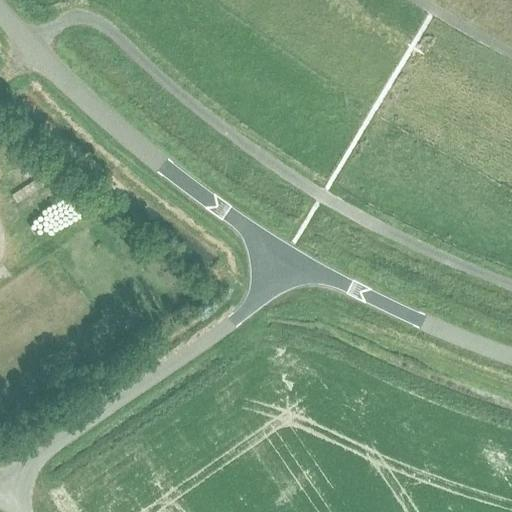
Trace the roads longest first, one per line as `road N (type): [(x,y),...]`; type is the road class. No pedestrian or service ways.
road 1 (unclassified): [(288,253),(164,166),(0,10)]
road 2 (unclassified): [(0,482),(230,323),(288,253)]
road 3 (unclassified): [(511,356),(416,320),(288,253)]
